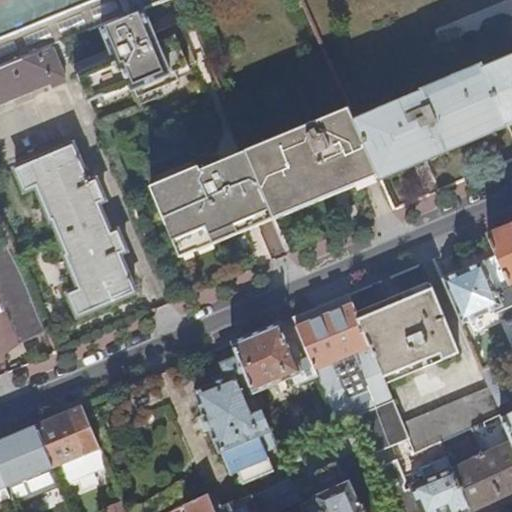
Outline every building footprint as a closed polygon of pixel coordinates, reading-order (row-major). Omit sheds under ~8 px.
[(101,27),(128,16),(121,0),(0,0),(0,67),(64,42),(101,27)] [(169,0),(121,0),(128,16),(142,11),(169,0)] [(152,34),(142,11),(128,16),(101,27),(110,51),(73,65),(86,95),(97,90),(100,95),(126,85),(129,92),(139,88),(143,97),(176,83),(172,75),(186,69),(186,67),(193,64),(176,24),(152,34)] [(72,63),(64,42),(0,67),(0,103),(50,83),(52,88),(64,83),(58,69),(72,63)] [(511,54),(482,68),(503,120),(511,116),(511,54)] [(504,122),(503,120),(482,68),(481,65),(421,89),(422,93),(355,121),(376,169),(378,176),(407,163),(409,168),(446,152),(477,139),(475,134),(504,122)] [(348,181),(376,169),(355,121),(352,114),(334,122),(334,123),(322,128),(319,125),(314,124),(310,126),(308,130),(308,134),(282,145),(281,143),(249,157),(271,209),(272,213),(293,204),(348,181)] [(68,294),(77,316),(100,306),(135,291),(119,254),(126,251),(117,230),(111,233),(98,203),(105,200),(96,180),(95,180),(93,175),(88,178),(74,145),(16,169),(25,191),(37,186),(51,220),(52,220),(67,253),(65,254),(79,289),(68,294)] [(250,218),(271,209),(249,157),(246,151),(204,169),(202,166),(151,187),(177,248),(193,242),(209,235),(213,243),(244,230),(240,222),(250,218)] [(271,219),(259,225),(272,255),(284,250),(271,219)] [(511,225),(489,235),(498,255),(511,286),(511,225)] [(0,300),(18,344),(47,332),(10,242),(0,246),(0,300)] [(464,269),(442,278),(462,324),(511,302),(511,286),(498,255),(464,269)] [(387,299),(356,312),(384,378),(441,354),(443,360),(459,353),(433,289),(397,303),(390,306),(387,299)] [(374,454),(410,438),(404,424),(384,378),(356,312),(352,303),(307,322),(297,326),(310,357),(318,376),(338,423),(342,422),(357,415),(368,440),(374,454)] [(296,385),(318,376),(310,357),(298,361),(282,322),(256,333),(234,342),(239,355),(255,392),(292,377),(296,385)] [(277,445),(255,392),(239,355),(221,362),(227,378),(195,391),(204,414),(198,417),(205,433),(211,431),(220,452),(222,452),(231,473),(269,457),(266,450),(277,445)] [(493,366),(483,370),(490,387),(499,407),(509,402),(493,366)] [(470,429),(502,414),(499,407),(490,387),(404,424),(410,438),(412,444),(416,453),(442,441),(470,429)] [(55,417),(36,426),(54,467),(62,487),(109,467),(83,406),(55,417)] [(511,412),(503,416),(511,436),(511,412)] [(352,447),(368,440),(357,415),(342,422),(352,447)] [(13,435),(0,440),(0,467),(8,486),(54,467),(36,426),(13,435)] [(482,457),(470,429),(442,441),(447,453),(454,470),(482,457)] [(498,497),(511,491),(511,443),(482,457),(454,470),(471,510),(498,497)] [(398,461),(416,453),(412,444),(376,460),(380,469),(398,461)] [(421,465),(428,481),(454,470),(447,453),(421,465)] [(408,486),(398,461),(380,469),(391,493),(408,486)] [(449,511),(467,511),(471,510),(454,470),(428,481),(414,487),(424,511),(437,511),(448,508),(449,511)] [(291,479),(252,498),(257,511),(278,511),(301,502),(291,479)] [(302,504),(304,511),(367,511),(361,496),(358,497),(351,480),(315,496),(315,498),(302,504)] [(22,497),(25,511),(35,511),(64,505),(59,488),(22,497)] [(186,511),(215,511),(209,495),(184,506),(186,511)] [(257,511),(252,498),(219,511),(257,511)] [(127,511),(123,502),(102,509),(103,511),(127,511)]
